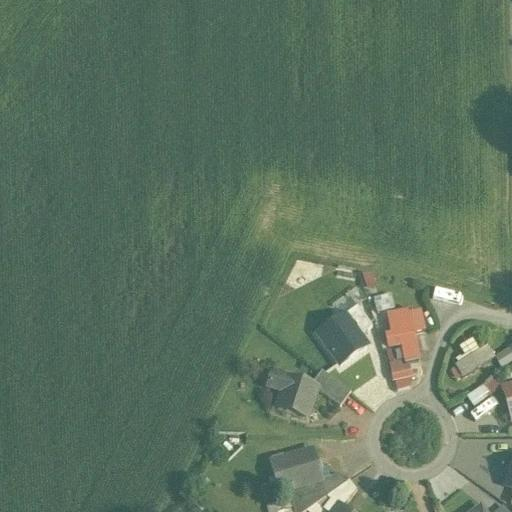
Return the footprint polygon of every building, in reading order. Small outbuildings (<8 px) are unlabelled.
[(357,312),(345,321),(358,341),(372,333),(357,312)] [(408,314),(394,317),(395,319),(387,321),(390,338),(385,340),(387,351),(401,348),(405,368),(418,365),(413,338),(424,335),(420,320),(411,322),(411,319),(409,318),(408,314)] [(345,321),(318,340),(340,369),(366,352),(358,341),(345,321)] [(486,352),(457,370),(464,381),(493,363),(486,352)] [(390,370),(392,386),(410,382),(409,372),(401,373),(400,369),(390,370)] [(351,397),(322,375),(311,391),(317,393),(317,394),(340,412),(351,397)] [(311,391),(272,378),(269,389),(283,394),(277,413),(307,423),(317,394),(317,393),(311,391)] [(485,389),(467,402),(474,412),(492,399),(485,389)] [(511,392),(503,395),(511,425),(511,392)] [(340,446),(342,458),(366,455),(364,443),(340,446)] [(313,455),(287,462),(288,462),(272,467),(281,497),(321,486),(319,475),(324,474),(321,464),(316,465),(313,455)] [(321,486),(281,497),(285,511),(311,511),(325,502),(321,486)] [(346,487),(326,502),(330,505),(324,511),(337,511),(339,510),(341,511),(343,511),(357,495),(346,487)]
